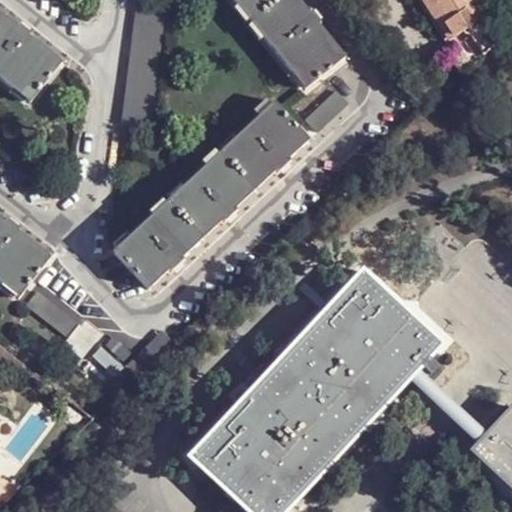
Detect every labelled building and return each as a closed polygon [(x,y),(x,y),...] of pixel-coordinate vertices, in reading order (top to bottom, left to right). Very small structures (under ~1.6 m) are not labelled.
[(324,24),(309,6),(304,0),(236,0),(308,88),(349,54),(324,24)] [(425,0),(452,39),(479,20),(471,5),(474,0),(425,0)] [(152,124),(167,4),(140,1),(124,121),(152,124)] [(313,4),(309,6),(324,24),(326,20),(313,4)] [(0,75),(32,101),(64,59),(33,33),(16,20),(0,6),(0,75)] [(16,20),(33,33),(35,30),(17,17),(16,20)] [(452,39),(473,64),(496,42),(479,20),(452,39)] [(409,81),(426,102),(441,90),(423,65),(407,79),(409,81)] [(320,130),(350,101),(339,90),(309,119),(320,130)] [(276,170),(293,154),(311,137),(276,100),(114,249),(149,289),(170,270),(186,254),(223,220),(240,205),(276,170)] [(296,157),(293,154),(276,170),(279,173),(296,157)] [(243,208),(240,205),(223,220),(226,223),(243,208)] [(3,215),(21,230),(24,226),(5,211),(3,215)] [(0,278),(21,295),(53,255),(21,230),(3,215),(0,213),(0,278)] [(186,254),(170,270),(173,273),(189,258),(186,254)] [(285,511),(403,383),(414,371),(440,344),(362,271),(190,455),(251,511),(285,511)] [(38,290),(29,302),(89,348),(98,337),(38,290)] [(10,350),(0,341),(0,355),(4,358),(5,357),(10,350)] [(37,371),(17,355),(12,363),(31,377),(37,371)] [(65,394),(37,371),(31,377),(29,380),(57,402),(65,394)] [(484,436),(414,371),(403,383),(473,450),(484,436)] [(511,411),(509,409),(484,436),(473,450),(511,486),(511,411)]
